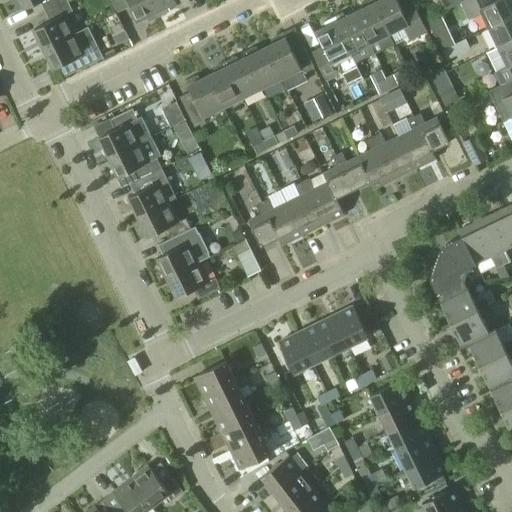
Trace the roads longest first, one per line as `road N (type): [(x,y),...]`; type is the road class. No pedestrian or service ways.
road 1 (residential): [(511,495),(497,460),(462,425),(377,252)]
road 2 (residential): [(165,357),(63,136),(42,117)]
road 3 (residential): [(42,117),(277,0)]
road 4 (residential): [(165,357),(377,252)]
road 5 (residential): [(377,252),(390,226),(511,167)]
road 6 (residential): [(40,511),(167,409)]
